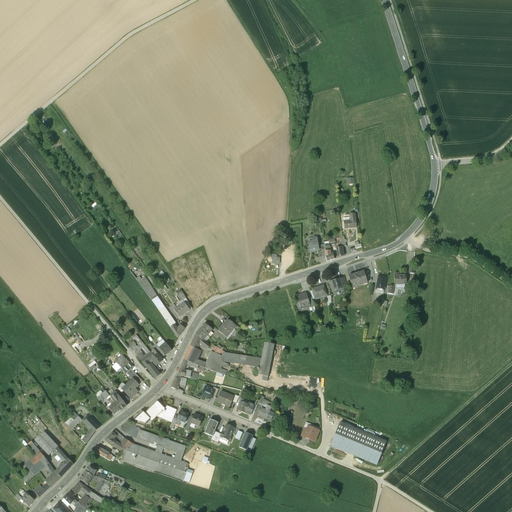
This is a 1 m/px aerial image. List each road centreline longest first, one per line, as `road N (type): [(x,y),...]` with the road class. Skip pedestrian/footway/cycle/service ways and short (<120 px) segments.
road 1 (secondary): [(160,385),(209,306),(403,238),(429,202),(434,166)]
road 2 (track): [(0,145),(128,35),(194,0)]
road 3 (track): [(0,196),(126,349)]
road 4 (secondary): [(34,511),(97,439),(160,385)]
road 5 (track): [(511,367),(380,481)]
road 6 (secondary): [(434,166),(384,0)]
road 7 (residential): [(291,442),(160,385)]
road 8 (track): [(429,511),(321,454)]
